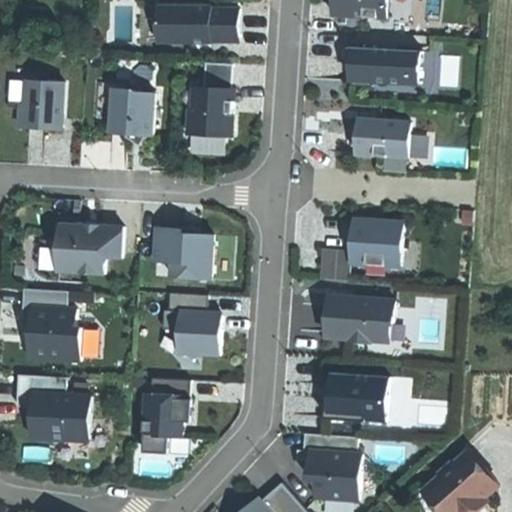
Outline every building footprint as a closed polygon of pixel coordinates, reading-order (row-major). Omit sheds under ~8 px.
[(332,0),(332,15),(385,18),(386,0),(332,0)] [(210,7),(157,7),(157,43),(210,43),(210,37),(237,37),(237,23),(237,10),(210,9),(210,7)] [(420,52),(348,48),(348,49),(352,49),(351,63),(350,86),(370,87),(370,81),(416,84),(418,52),(420,53),(420,52)] [(231,109),(232,90),(229,89),(230,64),(203,63),(202,88),(193,88),(191,110),(187,110),(185,134),(230,137),(231,109)] [(63,83),(26,81),(25,104),(19,104),(18,128),(41,129),(61,130),(63,83)] [(110,119),(112,89),(112,84),(96,83),(94,118),(110,119)] [(133,90),(112,89),(110,119),(109,134),(130,135),(141,142),(145,137),(152,137),(154,95),(133,93),(133,90)] [(363,119),(356,119),(355,136),(354,154),(407,158),(409,123),(363,120),(363,119)] [(406,220),(354,217),(353,250),(352,263),(404,265),(406,220)] [(56,225),(55,242),(38,241),(37,256),(36,271),(104,274),(105,258),(121,259),(123,228),(78,225),(78,226),(56,225)] [(169,273),(213,275),(215,234),(158,231),(156,257),(170,258),(169,273)] [(323,248),(321,277),(351,278),(352,263),(353,250),(323,248)] [(67,292),(22,290),(21,323),(29,324),(29,339),(28,359),(79,361),(81,328),(75,328),(76,310),(66,309),(67,292)] [(398,339),(400,302),(331,299),(330,336),(398,339)] [(181,353),(223,354),(224,317),(182,316),(181,353)] [(389,373),(331,370),(329,415),(387,418),(389,373)] [(66,378),(18,376),(16,406),(32,407),(31,439),(64,440),(88,441),(90,396),(65,395),(66,378)] [(146,450),(171,451),(172,421),(190,421),(191,394),(148,393),(146,450)] [(314,472),(312,497),(356,500),(361,454),(356,454),(357,438),(303,434),(302,450),(296,450),(295,459),(311,460),(310,472),(314,472)] [(439,475),(427,486),(449,511),(473,511),(475,510),(472,507),(483,497),(497,484),(468,450),(455,462),(453,460),(438,473),(439,475)] [(306,511),(281,483),(260,501),(257,498),(243,511),(241,511),(306,511)] [(472,507),(475,510),(481,505),(486,501),(483,497),(472,507)]
